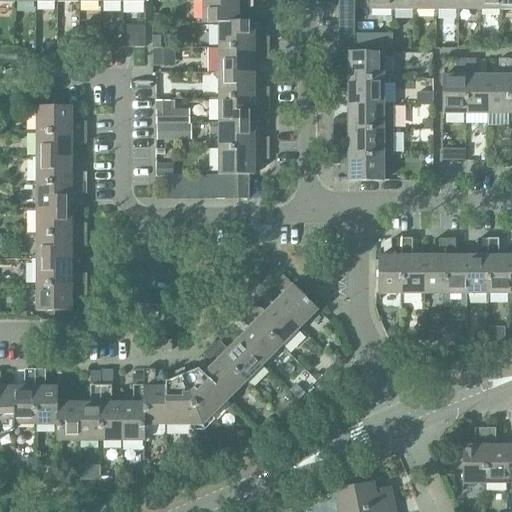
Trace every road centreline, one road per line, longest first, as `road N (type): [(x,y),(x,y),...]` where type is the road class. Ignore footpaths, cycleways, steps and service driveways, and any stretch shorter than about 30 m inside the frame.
road 1 (residential): [(153,218),(125,194),(127,82),(0,80)]
road 2 (residential): [(0,334),(126,334),(152,269),(153,218)]
road 3 (tertiary): [(192,511),(413,419)]
road 4 (residential): [(413,419),(365,327),(364,204)]
road 5 (residential): [(307,204),(306,0)]
road 6 (residential): [(153,218),(307,217),(307,204)]
road 7 (residential): [(364,204),(511,204)]
